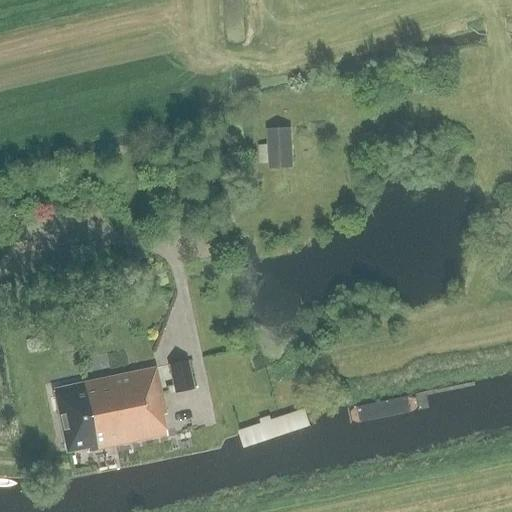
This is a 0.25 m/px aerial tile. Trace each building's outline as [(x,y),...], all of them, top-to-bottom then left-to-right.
[(269,146),(270,164),(270,169),(292,168),(290,128),(268,129),(269,146)] [(297,169),(306,169),(306,140),(297,140),(297,169)] [(193,389),(187,362),(169,365),(175,393),(193,389)] [(156,368),(54,390),(67,453),(90,448),(90,452),(167,435),(162,415),(166,415),(156,368)] [(416,393),(347,408),(350,425),(419,410),(416,393)]
